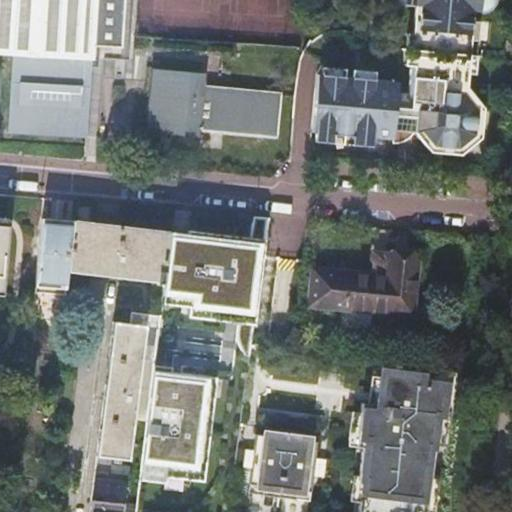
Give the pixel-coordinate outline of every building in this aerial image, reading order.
[(0,0),(0,54),(15,56),(10,135),(90,140),(93,89),(94,69),(100,69),(124,71),(128,0),(0,0)] [(353,137),(352,146),(372,148),(373,139),(392,141),(393,141),(394,131),(414,133),(431,153),(461,156),(463,137),(481,139),(484,109),(465,107),(467,88),(468,75),(470,57),(471,41),(478,42),(480,22),(473,22),(474,12),(481,13),(484,12),(487,11),(489,10),(492,8),(494,6),(495,3),(496,0),(388,0),(388,4),(398,5),(416,7),(413,35),(407,34),(405,66),(410,67),(408,94),(393,93),(394,90),(394,87),(393,84),(392,82),(375,80),(351,78),(344,77),(321,75),(317,75),(312,134),(315,134),(315,143),(332,144),(333,135),(343,136),(353,137)] [(161,77),(156,129),(194,133),(194,131),(278,139),(281,97),(198,90),(198,87),(181,86),(182,79),(161,77)] [(264,240),(266,219),(251,218),(251,224),(250,224),(249,239),(264,240)] [(41,219),(34,287),(39,287),(44,294),(54,295),(60,289),(65,290),(65,286),(67,272),(71,222),(41,219)] [(71,222),(67,272),(157,283),(156,286),(163,287),(169,234),(71,221),(71,222)] [(163,287),(162,297),(188,300),(187,307),(186,318),(236,323),(235,334),(235,336),(235,337),(235,339),(236,341),(236,342),(236,344),(237,345),(238,347),(239,348),(240,350),(241,351),(242,352),(243,353),(244,354),(246,355),(247,356),(248,357),(249,357),(253,325),(257,294),(261,262),(263,248),(264,240),(249,239),(186,232),(186,235),(169,234),(163,287)] [(309,306),(412,316),(418,256),(385,253),(383,276),(313,270),(309,306)] [(154,366),(159,317),(131,313),(130,325),(113,323),(101,427),(92,498),(90,511),(123,511),(129,468),(135,421),(147,422),(154,366)] [(436,445),(439,446),(446,387),(437,386),(439,370),(439,369),(381,362),(379,377),(376,405),(368,404),(361,403),(360,413),(357,436),(364,437),(362,448),(359,476),(359,478),(363,478),(360,503),(358,511),(417,511),(418,511),(420,498),(429,499),(432,475),(436,445)] [(147,422),(141,470),(168,473),(168,479),(205,482),(206,477),(216,378),(173,374),(173,369),(154,366),(147,422)] [(446,387),(439,446),(447,447),(456,372),(439,370),(437,386),(446,387)] [(376,405),(379,377),(371,376),(368,404),(376,405)] [(357,436),(360,413),(352,412),(348,446),(362,448),(364,437),(357,436)] [(310,502),(313,476),(315,459),(318,443),(306,441),(307,434),(269,429),(268,436),(256,435),(254,452),(252,469),(249,494),(310,502)] [(252,469),(254,452),(246,451),(244,468),(252,469)] [(315,459),(313,476),(324,477),(326,460),(315,459)] [(167,484),(168,479),(168,473),(141,470),(140,482),(167,484)] [(420,498),(418,511),(419,511),(435,511),(440,476),(432,475),(429,499),(420,498)] [(359,478),(359,476),(354,476),(351,502),(360,503),(363,478),(359,478)]
